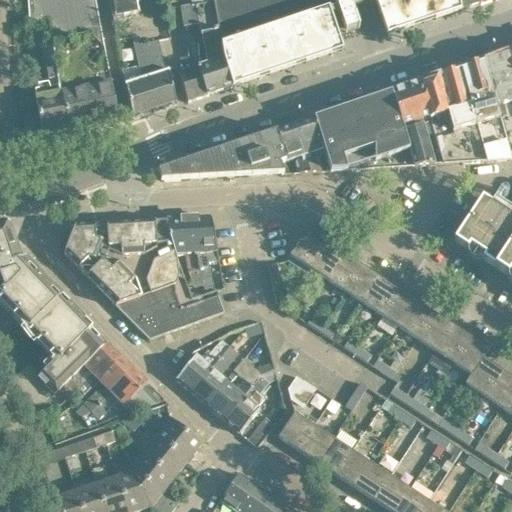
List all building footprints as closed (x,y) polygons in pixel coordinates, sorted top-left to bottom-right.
[(52,48),(60,93),(66,131),(118,120),(94,0),(27,0),(29,23),(47,19),(51,40),(52,48)] [(136,0),(108,0),(112,18),(139,14),(136,0)] [(211,0),(212,3),(221,59),(231,89),(258,80),(269,76),(281,72),(282,72),(294,67),(305,64),(341,51),(343,51),(340,43),(331,16),(339,14),(337,8),(329,11),(328,10),(318,13),(318,0),(211,0)] [(361,0),(350,4),(349,0),(333,0),(337,8),(339,14),(345,33),(352,31),(359,29),(352,9),(363,6),(372,2),(374,2),(383,28),(386,37),(408,29),(460,12),(457,0),(361,0)] [(478,0),(457,0),(460,12),(480,5),(478,0)] [(191,6),(179,8),(182,27),(198,24),(207,65),(200,67),(197,68),(206,97),(231,89),(221,59),(212,3),(191,6)] [(158,41),(145,44),(161,111),(176,106),(168,72),(160,74),(159,70),(164,69),(158,41)] [(137,68),(121,72),(132,121),(161,111),(145,44),(132,47),(137,68)] [(187,103),(206,97),(197,67),(200,66),(198,45),(187,46),(189,71),(179,74),(187,103)] [(34,91),(38,115),(41,136),(66,131),(60,93),(52,48),(41,50),(46,84),(38,85),(39,90),(34,91)] [(483,61),(481,61),(482,62),(495,109),(496,109),(511,161),(511,75),(506,52),(504,53),(499,54),(497,53),(490,55),(489,58),(485,60),(483,60),(483,61)] [(486,163),(511,161),(496,109),(495,109),(482,62),(459,70),(486,163)] [(459,70),(437,78),(461,165),(486,163),(459,70)] [(437,78),(417,84),(428,119),(442,166),(461,165),(437,78)] [(393,93),(391,93),(413,168),(434,166),(426,140),(421,121),(428,119),(417,84),(393,93)] [(391,93),(313,120),(323,153),(329,173),(413,168),(391,93)] [(28,138),(41,136),(38,115),(24,118),(28,138)] [(313,120),(294,126),(309,174),(321,174),(315,155),(323,153),(313,120)] [(294,126),(276,132),(285,163),(294,161),(298,175),(309,174),(294,126)] [(161,183),(282,176),(279,165),(285,163),(276,132),(157,173),(161,183)] [(285,163),(279,165),(282,176),(289,175),(285,163)] [(511,218),(481,198),(453,241),(467,250),(469,246),(484,256),(482,260),(507,276),(509,273),(511,274),(511,218)] [(211,220),(188,221),(194,255),(202,287),(206,295),(214,292),(209,265),(219,263),(213,232),(211,220)] [(166,223),(162,223),(175,258),(184,256),(187,273),(195,288),(202,287),(194,255),(188,221),(166,222),(166,223)] [(74,227),(63,257),(149,342),(224,315),(218,297),(193,307),(175,258),(162,223),(155,224),(154,223),(147,223),(74,227)] [(3,225),(0,226),(0,308),(1,309),(9,317),(50,360),(41,368),(46,372),(41,377),(31,367),(28,364),(10,383),(39,412),(46,404),(55,395),(106,343),(45,282),(31,268),(25,262),(21,263),(16,248),(9,228),(3,225)] [(290,257),(308,269),(325,243),(307,231),(290,257)] [(343,255),(325,243),(308,269),(326,281),(343,255)] [(326,281),(344,293),(361,267),(343,255),(326,281)] [(278,279),(276,265),(268,266),(270,281),(278,279)] [(380,279),(361,267),(344,293),(363,305),(380,279)] [(363,305),(381,317),(398,291),(380,279),(363,305)] [(382,318),(376,327),(391,337),(398,328),(399,328),(416,303),(408,298),(398,291),(381,317),(382,318)] [(282,309),(294,317),(299,310),(287,302),(282,309)] [(399,328),(417,340),(434,315),(416,303),(399,328)] [(452,327),(434,315),(417,340),(436,352),(452,327)] [(311,318),(307,325),(318,333),(323,326),(311,318)] [(335,334),(323,326),(318,333),(330,341),(335,334)] [(436,352),(454,364),(471,339),(452,327),(436,352)] [(489,351),(471,339),(454,364),(472,376),(483,360),(489,351)] [(343,349),(354,357),(359,350),(347,342),(343,349)] [(106,343),(55,395),(63,403),(77,389),(90,375),(96,381),(119,357),(106,343)] [(182,374),(175,381),(190,394),(228,349),(221,343),(218,344),(210,354),(203,363),(199,360),(196,357),(182,374)] [(228,349),(190,394),(205,407),(225,382),(219,377),(237,356),(228,349)] [(371,357),(359,350),(354,357),(366,364),(371,357)] [(101,386),(82,405),(90,412),(132,369),(119,357),(96,381),(101,386)] [(501,372),(483,360),(472,376),(465,387),(483,398),(501,372)] [(225,382),(205,407),(223,422),(260,377),(275,373),(272,362),(253,370),(243,361),(233,373),(244,382),(236,391),(225,382)] [(377,361),(373,369),(391,381),(396,373),(377,361)] [(116,400),(122,406),(124,408),(147,385),(132,369),(90,412),(98,420),(116,400)] [(501,410),(511,394),(511,379),(501,372),(483,398),(501,410)] [(260,377),(223,422),(240,435),(260,411),(257,408),(265,399),(260,395),(268,384),(277,380),(275,373),(260,377)] [(303,383),(296,378),(288,390),(295,395),(303,383)] [(359,384),(352,396),(359,400),(366,389),(359,384)] [(402,403),(406,397),(394,389),(390,395),(402,403)] [(406,397),(402,403),(409,408),(420,415),(425,409),(431,398),(420,391),(413,401),(406,397)] [(511,394),(501,410),(511,417),(511,394)] [(351,412),(359,400),(352,396),(344,408),(351,412)] [(393,406),(388,413),(400,421),(404,414),(393,406)] [(443,421),(425,409),(420,415),(438,427),(443,421)] [(294,415),(278,439),(297,452),(313,427),(314,427),(317,422),(308,416),(305,421),(294,414),(294,415)] [(404,414),(400,421),(411,428),(416,421),(404,414)] [(133,419),(140,426),(140,425),(145,430),(152,422),(144,416),(133,419)] [(121,423),(124,425),(134,433),(140,426),(133,419),(121,423)] [(247,442),(256,449),(274,427),(265,420),(247,442)] [(156,439),(187,463),(201,446),(170,421),(156,438),(156,439)] [(443,421),(438,427),(456,439),(461,433),(443,421)] [(297,452),(316,464),(332,440),(314,427),(313,427),(297,452)] [(112,432),(102,436),(106,446),(115,443),(112,432)] [(426,439),(438,447),(442,440),(431,433),(426,439)] [(472,440),(461,433),(456,439),(468,447),(472,440)] [(102,436),(93,439),(96,449),(106,446),(102,436)] [(174,480),(187,463),(156,439),(156,438),(143,456),(174,480)] [(316,464),(335,477),(352,452),(332,440),(316,464)] [(438,447),(432,456),(438,460),(444,451),(449,454),(453,447),(442,440),(438,447)] [(474,451),(481,456),(493,463),(497,457),(486,449),(479,445),(474,451)] [(71,446),(61,449),(65,460),(74,457),(71,446)] [(61,449),(56,451),(52,453),(55,463),(65,460),(61,449)] [(335,477),(355,489),(371,465),(352,452),(335,477)] [(143,456),(132,469),(138,474),(151,508),(174,480),(143,456)] [(508,464),(497,457),(493,463),(504,471),(508,464)] [(464,464),(476,472),(480,465),(469,458),(464,464)] [(355,489),(374,502),(390,477),(371,465),(355,489)] [(481,465),(476,472),(488,480),(492,473),(481,465)] [(127,511),(140,511),(151,508),(138,474),(132,469),(127,475),(116,479),(127,511)] [(238,476),(235,481),(220,502),(234,511),(237,511),(255,487),(238,476)] [(374,502),(388,511),(394,511),(409,490),(390,477),(374,502)] [(104,511),(127,511),(116,479),(96,485),(104,511)] [(503,490),(511,495),(511,486),(507,483),(503,490)] [(104,511),(96,485),(76,492),(82,511),(104,511)] [(262,511),(271,498),(255,487),(237,511),(262,511)] [(394,511),(422,511),(428,503),(409,490),(394,511)] [(58,511),(82,511),(76,492),(54,499),(58,511)] [(290,511),(271,498),(262,511),(290,511)] [(422,511),(442,511),(428,503),(422,511)]
